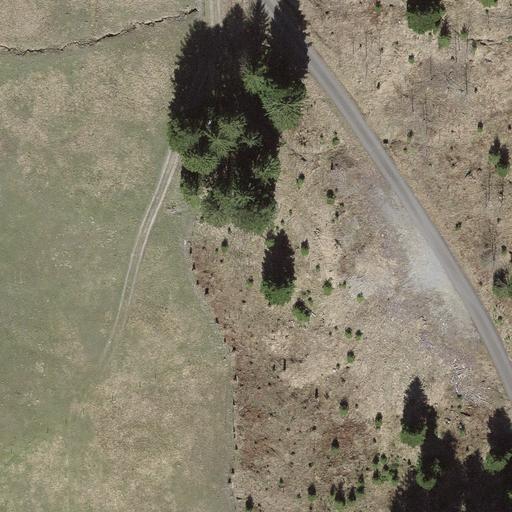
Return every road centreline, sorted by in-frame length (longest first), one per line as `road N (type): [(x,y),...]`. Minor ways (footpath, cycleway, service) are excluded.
road 1 (track): [(258,0),(458,277),(511,380)]
road 2 (track): [(153,206),(200,90),(213,0)]
